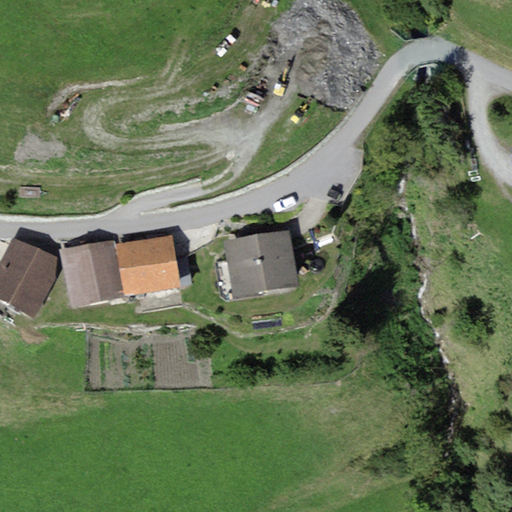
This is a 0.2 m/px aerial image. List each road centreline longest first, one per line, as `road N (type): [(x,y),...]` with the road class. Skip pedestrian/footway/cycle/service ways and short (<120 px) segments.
road 1 (residential): [(0,231),(121,229),(246,208),(330,158),(393,73),(417,54),(449,54),(511,80)]
road 2 (track): [(511,191),(479,126),(486,69)]
